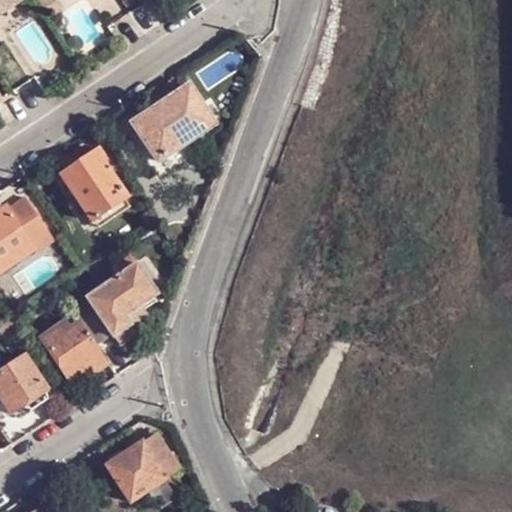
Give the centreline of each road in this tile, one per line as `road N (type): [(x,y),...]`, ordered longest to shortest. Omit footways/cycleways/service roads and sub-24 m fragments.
road 1 (residential): [(173,372),(299,0)]
road 2 (residential): [(0,165),(253,0)]
road 3 (residential): [(173,372),(0,484)]
road 4 (residential): [(235,511),(173,372)]
